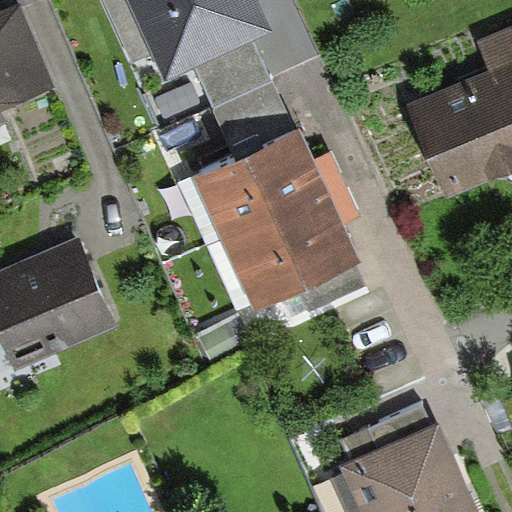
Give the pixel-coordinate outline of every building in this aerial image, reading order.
[(265,15),(257,0),(141,0),(170,59),(265,15)] [(0,96),(43,78),(13,6),(0,11),(0,96)] [(511,21),(473,36),(485,69),(408,97),(441,186),(511,160),(511,21)] [(288,127),(192,167),(245,293),(340,253),(328,225),(347,216),(319,150),(301,157),(288,127)] [(101,316),(69,239),(0,267),(0,335),(8,355),(101,316)] [(465,511),(418,402),(335,438),(343,458),(324,466),(344,511),(465,511)]
